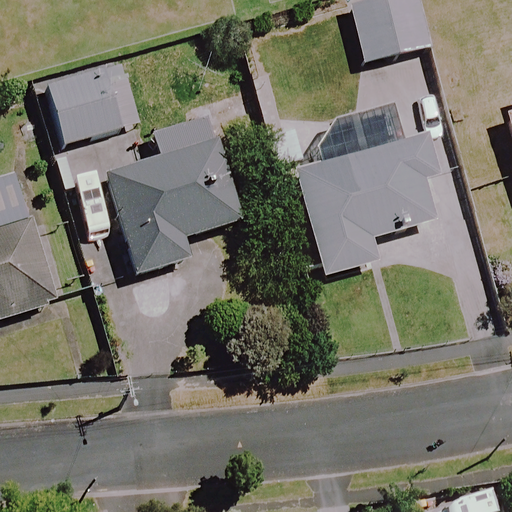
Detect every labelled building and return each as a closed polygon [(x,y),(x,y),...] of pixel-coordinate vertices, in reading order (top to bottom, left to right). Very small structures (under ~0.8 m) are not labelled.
[(422,59),(408,0),(390,0),(342,11),(356,74),(422,59)] [(130,134),(113,78),(40,99),(57,156),(130,134)] [(511,106),(494,112),(511,170),(511,106)] [(428,182),(414,127),(284,160),(316,287),(371,274),(364,248),(426,233),(414,185),(428,182)] [(210,155),(100,185),(128,286),(183,270),(177,249),(232,234),(216,179),(210,155)] [(77,170),(54,177),(67,218),(90,210),(77,170)] [(0,329),(45,318),(24,233),(0,239),(0,329)]
